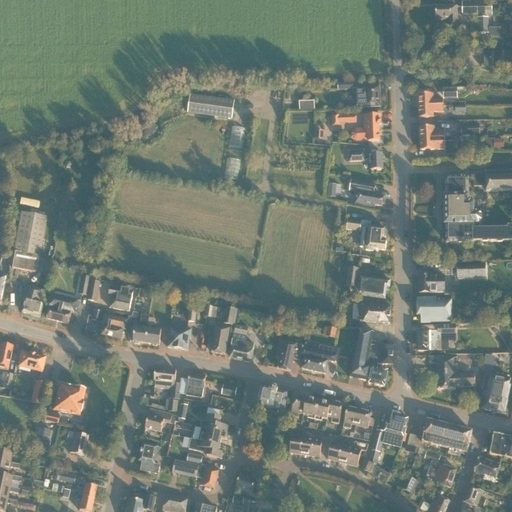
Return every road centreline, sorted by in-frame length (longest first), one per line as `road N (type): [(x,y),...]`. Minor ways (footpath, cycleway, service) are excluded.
road 1 (unclassified): [(403,404),(395,0)]
road 2 (tertiary): [(403,404),(255,373)]
road 3 (residential): [(115,479),(217,499),(236,458)]
road 4 (tertiary): [(140,357),(0,322)]
road 5 (residential): [(410,511),(356,478),(289,465)]
road 6 (residential): [(115,479),(140,357)]
